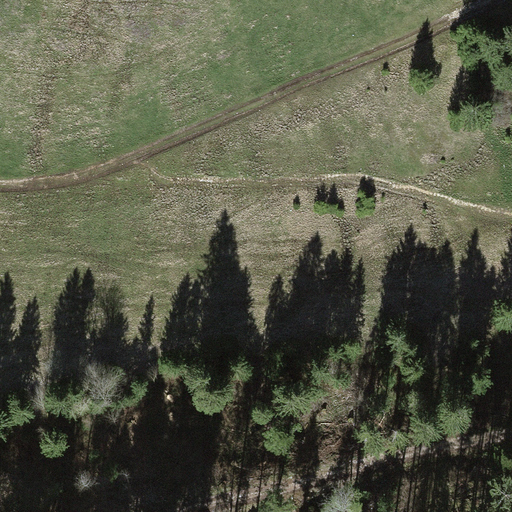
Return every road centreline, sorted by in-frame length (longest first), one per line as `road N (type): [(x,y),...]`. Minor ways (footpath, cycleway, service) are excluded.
road 1 (track): [(0,188),(43,187),(108,166),(494,0)]
road 2 (track): [(511,429),(208,511)]
